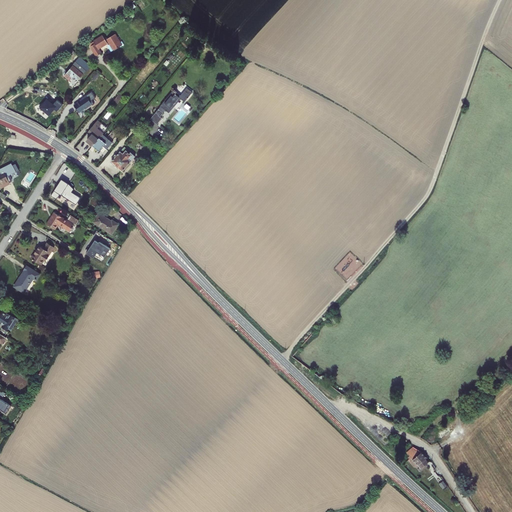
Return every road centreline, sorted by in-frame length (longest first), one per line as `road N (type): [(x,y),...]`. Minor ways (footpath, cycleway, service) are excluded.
road 1 (track): [(282,360),(427,194),(500,0)]
road 2 (residential): [(472,511),(423,444),(353,408),(330,406)]
road 3 (secondary): [(330,406),(441,511)]
road 4 (secondary): [(242,321),(330,406)]
road 5 (residential): [(0,252),(66,150)]
